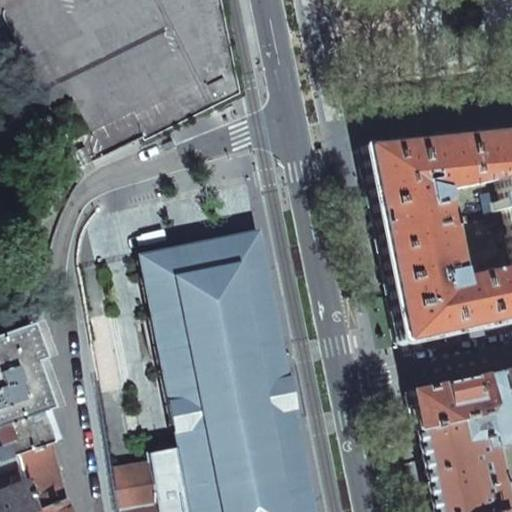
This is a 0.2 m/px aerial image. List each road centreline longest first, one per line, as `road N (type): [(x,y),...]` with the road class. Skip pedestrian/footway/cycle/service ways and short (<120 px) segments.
road 1 (residential): [(54,323),(58,258),(71,212),(90,187),(294,126)]
road 2 (residential): [(343,386),(294,126)]
road 3 (residential): [(54,323),(86,511)]
road 4 (residential): [(343,386),(511,349)]
road 5 (residential): [(294,126),(268,0)]
road 6 (residential): [(367,511),(343,386)]
